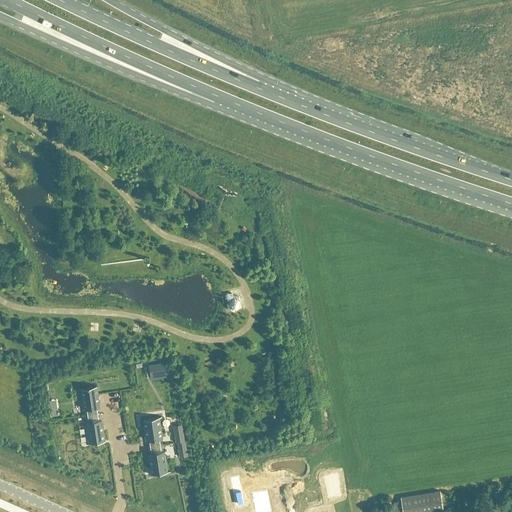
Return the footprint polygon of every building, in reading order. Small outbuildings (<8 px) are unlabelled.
[(6,370),(21,367),(19,358),(4,361),(6,370)] [(165,363),(148,366),(150,379),(168,376),(165,363)] [(96,386),(77,389),(77,390),(80,389),(83,408),(86,408),(87,416),(97,414),(96,406),(99,406),(96,386)] [(97,414),(87,416),(88,423),(85,424),(88,443),(86,443),(86,444),(105,441),(102,421),(99,422),(97,414)] [(161,417),(142,420),(145,440),(148,439),(150,447),(160,445),(159,438),(162,437),(159,418),(161,417)] [(174,431),(173,431),(175,442),(184,441),(182,430),(174,431)] [(186,450),(184,442),(177,443),(179,451),(186,450)] [(160,445),(150,447),(151,454),(148,455),(151,475),(170,472),(170,471),(167,472),(164,452),(161,453),(160,445)] [(335,471),(324,473),(326,483),(337,481),(335,471)] [(236,505),(244,504),(238,477),(230,478),(236,505)] [(254,511),(271,511),(267,491),(251,494),(254,511)] [(441,511),(442,511),(438,492),(400,498),(401,501),(393,503),(395,511),(441,511)]
